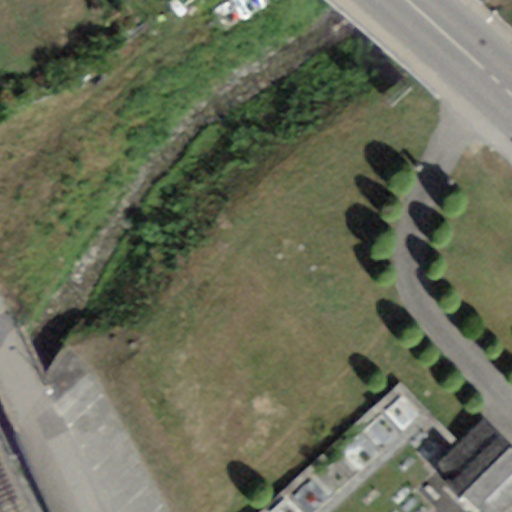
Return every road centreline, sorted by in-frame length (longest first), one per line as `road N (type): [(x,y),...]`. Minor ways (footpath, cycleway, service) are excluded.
road 1 (track): [(511,392),(443,329),(421,301),(409,265),(415,213),(484,72)]
road 2 (residential): [(0,355),(75,511)]
road 3 (primary): [(511,98),(400,0)]
